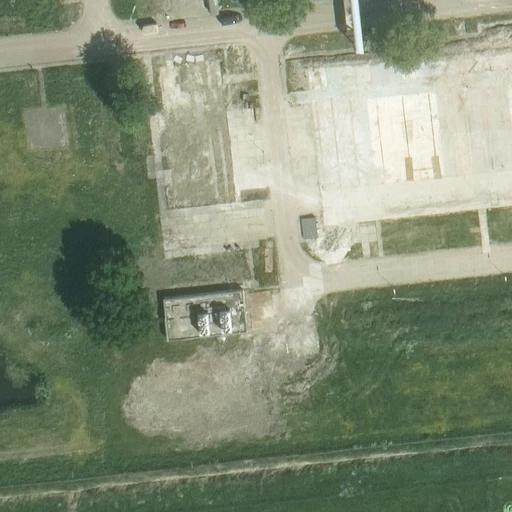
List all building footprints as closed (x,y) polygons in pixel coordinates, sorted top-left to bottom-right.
[(511,44),(311,61),(325,222),(511,206),(511,44)] [(178,206),(239,202),(229,61),(168,66),(178,206)] [(171,333),(249,329),(247,289),(169,292),(171,333)] [(222,415),(265,415),(266,373),(223,372),(222,415)] [(156,373),(143,414),(187,428),(200,388),(156,373)]
